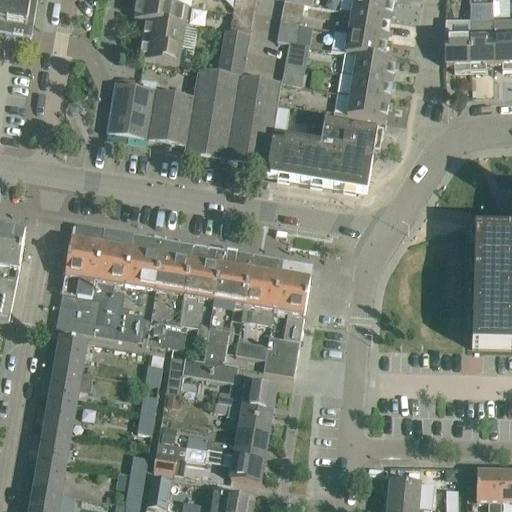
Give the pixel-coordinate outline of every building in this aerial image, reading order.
[(0,0),(0,23),(17,27),(26,28),(27,26),(33,27),(37,0),(0,0)] [(177,7),(177,6),(141,0),(137,0),(134,22),(146,24),(146,23),(173,28),(173,26),(186,28),(189,9),(177,7)] [(235,0),(232,16),(253,20),(256,0),(235,0)] [(284,0),(284,5),(303,8),(313,10),(314,0),(284,0)] [(352,17),(390,24),(394,4),(369,0),(341,0),(339,12),(352,14),(352,17)] [(284,5),(281,24),(300,28),(303,8),(284,5)] [(232,16),(229,35),(249,39),(253,20),(232,16)] [(335,25),(334,34),(387,44),(390,24),(352,17),(350,28),(335,25)] [(183,49),(187,29),(186,28),(173,26),(173,28),(146,23),(146,24),(143,42),(183,49)] [(277,45),(288,47),(297,48),(300,28),(281,24),(277,45)] [(493,24),(469,25),(469,41),(470,76),(486,75),(485,68),(494,68),(493,24)] [(511,74),(511,39),(493,40),(493,24),(494,68),(502,68),(502,75),(511,74)] [(469,41),(469,25),(468,25),(468,41),(444,41),(445,69),(454,69),(454,76),(470,76),(469,41)] [(384,63),(384,62),(387,44),(334,34),(331,53),(345,55),(345,57),(356,59),(356,58),(384,63)] [(225,56),(246,60),(249,39),(229,35),(225,35),(223,47),(227,48),(225,56)] [(180,71),(183,49),(143,42),(140,64),(180,71)] [(285,67),(305,70),(309,49),(297,48),(288,47),(285,67)] [(225,56),(222,77),(240,80),(242,81),(246,60),(225,56)] [(356,59),(345,57),(344,57),(340,76),(392,85),(395,64),(384,62),(384,63),(356,58),(356,59)] [(302,90),(305,70),(285,67),(281,87),(282,87),(302,90)] [(186,157),(226,164),(240,80),(222,77),(198,74),(193,102),(185,148),(187,149),(186,157)] [(389,105),(392,85),(340,76),(337,96),(389,105)] [(267,85),(242,81),(240,80),(226,164),(267,170),(270,147),(277,110),(263,107),(267,85)] [(133,135),(149,138),(156,95),(154,95),(156,87),(139,84),(138,92),(118,89),(116,105),(114,105),(109,131),(113,137),(127,139),(133,135)] [(282,87),(281,87),(267,85),(263,107),(277,110),(277,108),(278,108),(282,87)] [(167,145),(185,148),(193,102),(156,95),(149,138),(163,140),(167,145)] [(385,126),(389,105),(337,96),(334,116),(346,118),(346,119),(385,126)] [(283,149),(270,147),(267,170),(270,171),(278,183),(344,194),(344,193),(358,196),(369,175),(369,174),(370,174),(373,159),(379,159),(383,137),(324,128),(320,149),(284,143),(283,149)] [(25,235),(0,230),(0,323),(8,325),(19,274),(25,235)] [(74,231),(60,310),(90,315),(103,239),(91,237),(88,234),(74,231)] [(511,235),(474,234),(473,266),(480,266),(479,277),(473,276),(473,295),(479,295),(479,305),(473,305),(472,324),(478,324),(478,334),(472,334),(471,352),(511,353),(511,235)] [(118,332),(134,240),(118,238),(118,242),(103,239),(90,315),(60,310),(58,321),(118,332)] [(148,243),(134,240),(118,332),(58,321),(56,333),(146,348),(163,249),(148,246),(148,243)] [(183,354),(184,344),(170,342),(172,330),(179,331),(192,253),(189,250),(177,248),(174,251),(163,249),(146,348),(183,354)] [(207,256),(192,253),(179,331),(172,330),(170,342),(184,344),(186,332),(198,334),(197,342),(208,343),(222,258),(220,258),(218,255),(207,254),(207,256)] [(233,312),(243,314),(252,263),(222,258),(208,343),(204,366),(223,370),(233,312)] [(266,266),(252,263),(243,314),(241,327),(271,332),(282,267),(266,264),(266,266)] [(312,272),(282,267),(271,332),(274,316),(287,319),(283,343),(269,341),(268,350),(267,353),(298,358),(312,272)] [(55,372),(81,377),(84,361),(93,363),(96,349),(86,347),(86,346),(60,342),(55,372)] [(296,370),(298,358),(267,353),(268,350),(238,345),(235,360),(265,365),(296,370)] [(179,400),(183,380),(184,364),(171,362),(165,398),(168,399),(179,400)] [(184,363),(184,364),(183,380),(231,388),(235,389),(235,386),(238,372),(223,370),(204,366),(184,363)] [(294,381),(296,370),(265,365),(263,376),(294,381)] [(139,371),(137,383),(145,384),(145,389),(159,391),(162,372),(161,372),(162,367),(157,366),(156,371),(148,370),(147,373),(139,371)] [(55,372),(50,403),(76,407),(81,377),(55,372)] [(272,417),(276,392),(235,386),(235,389),(231,388),(229,398),(219,397),(218,407),(230,409),(230,410),(242,412),(242,411),(272,417)] [(168,399),(166,410),(178,411),(179,400),(168,399)] [(143,400),(140,419),(154,421),(157,402),(143,400)] [(70,438),(76,407),(50,403),(45,433),(70,438)] [(272,417),(242,411),(242,412),(230,410),(230,409),(218,407),(216,406),(214,416),(227,419),(227,421),(240,423),(238,435),(268,440),(272,417)] [(151,440),(154,421),(140,419),(137,437),(151,440)] [(164,431),(162,445),(174,447),(177,433),(164,431)] [(39,464),(65,468),(70,438),(45,433),(39,464)] [(209,445),(207,454),(265,464),(268,440),(238,435),(235,449),(209,445)] [(156,459),(177,462),(178,462),(179,451),(157,447),(156,459)] [(260,488),(265,464),(207,454),(205,467),(232,471),(230,483),(260,488)] [(177,462),(156,459),(153,476),(174,479),(177,462)] [(130,479),(144,481),(147,463),(133,461),(130,479)] [(34,494),(60,498),(65,468),(39,464),(34,494)] [(500,511),(500,507),(501,477),(477,477),(476,507),(488,507),(488,511),(500,511)] [(500,507),(511,507),(511,477),(501,477),(500,507)] [(144,481),(130,479),(125,510),(139,511),(144,481)] [(160,511),(165,484),(152,482),(148,510),(160,511)] [(106,485),(99,489),(104,496),(110,491),(106,485)] [(389,486),(387,510),(407,511),(429,511),(431,495),(428,489),(389,486)] [(257,511),(258,507),(256,505),(254,504),(234,501),(223,499),(221,499),(221,494),(212,492),(211,497),(208,511),(204,511),(185,509),(184,509),(170,507),(169,511),(257,511)] [(68,511),(71,500),(60,498),(34,494),(31,511),(68,511)] [(457,511),(457,496),(446,495),(446,511),(457,511)]
